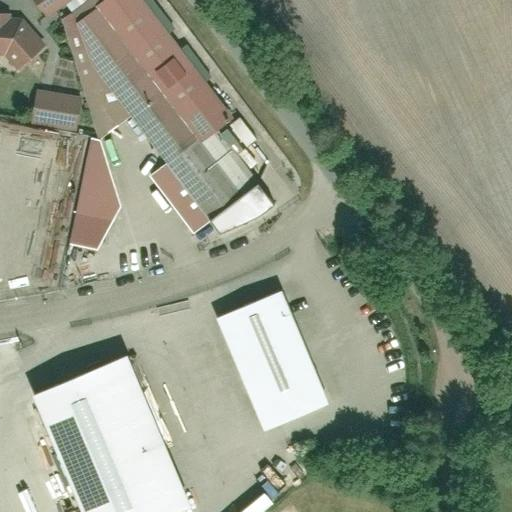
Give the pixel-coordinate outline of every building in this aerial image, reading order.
[(42,0),(54,14),(68,3),(72,0),(42,0)] [(72,0),(68,3),(81,20),(106,0),(72,0)] [(150,0),(106,0),(81,20),(68,30),(102,137),(133,114),(169,161),(153,174),(197,230),(213,218),(225,232),(279,203),(257,175),(269,165),(223,106),(229,101),(150,0)] [(0,54),(8,54),(21,69),(50,43),(25,15),(0,13),(0,54)] [(83,94),(42,86),(35,120),(76,128),(83,94)] [(106,139),(94,138),(80,211),(117,218),(125,207),(106,139)] [(286,290),(222,316),(267,429),(331,403),(286,290)] [(132,355),(38,393),(86,511),(180,511),(193,507),(132,355)] [(241,511),(264,511),(276,503),(267,492),(241,511)]
